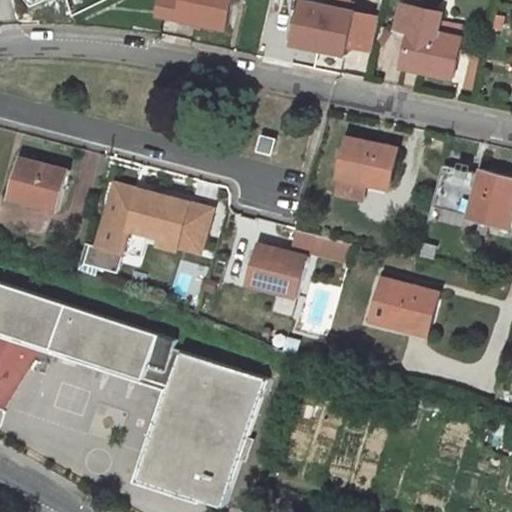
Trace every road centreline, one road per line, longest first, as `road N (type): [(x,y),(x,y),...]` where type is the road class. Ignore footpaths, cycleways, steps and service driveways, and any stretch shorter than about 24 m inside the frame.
road 1 (residential): [(0,52),(68,45),(511,130)]
road 2 (residential): [(276,176),(0,104)]
